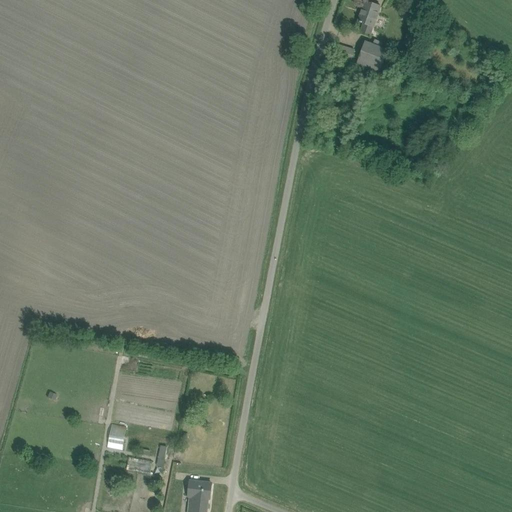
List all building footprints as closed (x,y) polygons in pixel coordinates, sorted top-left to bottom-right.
[(370,35),(373,27),(380,6),(365,1),(360,16),(359,15),(357,20),(359,21),(358,22),(364,24),(361,32),(370,35)] [(411,26),(429,37),(437,25),(420,14),(411,26)] [(365,41),(354,71),(377,80),(388,50),(365,41)] [(355,50),(336,45),(333,56),(351,62),(355,50)] [(51,393),(48,398),(54,401),(56,395),(51,393)] [(104,445),(120,446),(122,426),(106,425),(104,445)] [(154,445),(153,465),(162,465),(162,445),(154,445)] [(123,459),(122,470),(147,471),(147,460),(123,459)] [(212,484),(202,482),(190,481),(188,496),(191,497),(188,511),(206,511),(208,499),(210,499),(212,484)]
